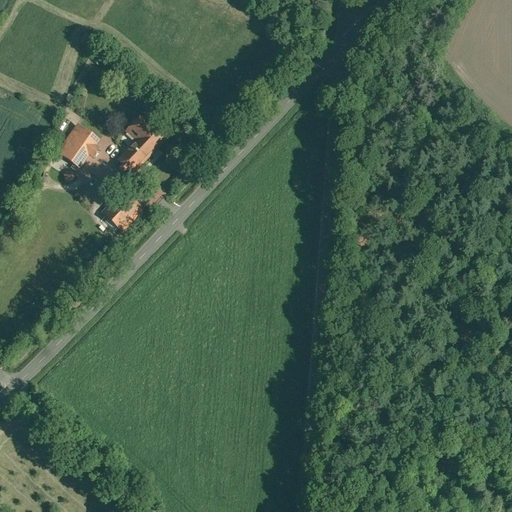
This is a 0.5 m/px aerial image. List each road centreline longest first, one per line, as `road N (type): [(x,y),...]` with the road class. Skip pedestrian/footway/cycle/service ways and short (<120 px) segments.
road 1 (secondary): [(13,387),(341,51)]
road 2 (unclassified): [(305,511),(341,51)]
road 3 (unclassified): [(139,511),(13,387)]
